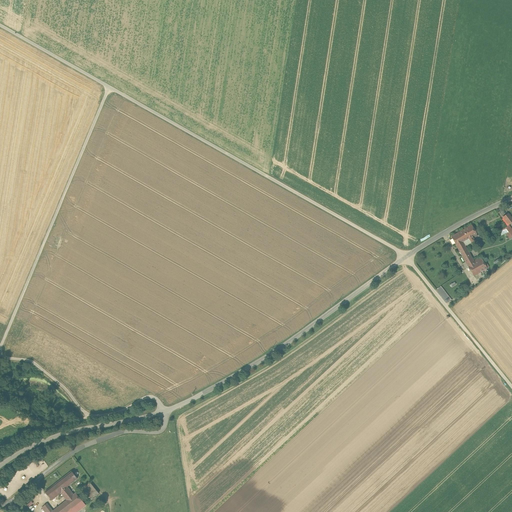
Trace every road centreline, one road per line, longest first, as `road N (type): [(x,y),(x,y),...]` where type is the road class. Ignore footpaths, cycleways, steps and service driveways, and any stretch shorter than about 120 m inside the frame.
road 1 (track): [(406,256),(0,22)]
road 2 (tertiary): [(406,256),(295,337),(183,403),(57,435),(0,464)]
road 3 (track): [(111,85),(0,352)]
road 4 (track): [(163,410),(146,397),(91,413),(30,361),(0,355)]
road 5 (unclassified): [(406,256),(511,387)]
road 6 (tertiary): [(511,198),(406,256)]
